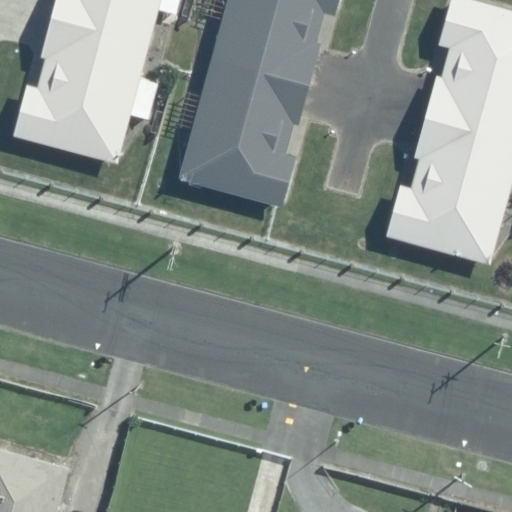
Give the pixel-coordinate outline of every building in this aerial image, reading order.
[(162,0),(54,0),(48,25),(147,54),(162,0)] [(229,0),(212,57),(311,88),(322,51),(316,49),(326,18),(338,21),(344,0),(229,0)] [(511,13),(462,0),(441,0),(430,40),(442,43),(434,78),(426,76),(414,119),(511,146),(511,13)] [(116,171),(147,54),(48,25),(38,62),(43,64),(34,96),(22,93),(9,143),(116,171)] [(176,180),(280,212),(294,166),(283,163),(291,128),(299,130),(311,88),(212,57),(176,180)] [(482,265),(511,154),(511,146),(414,119),(404,156),(410,158),(401,189),(389,187),(376,236),(482,265)] [(50,511),(62,463),(0,448),(0,511),(50,511)]
